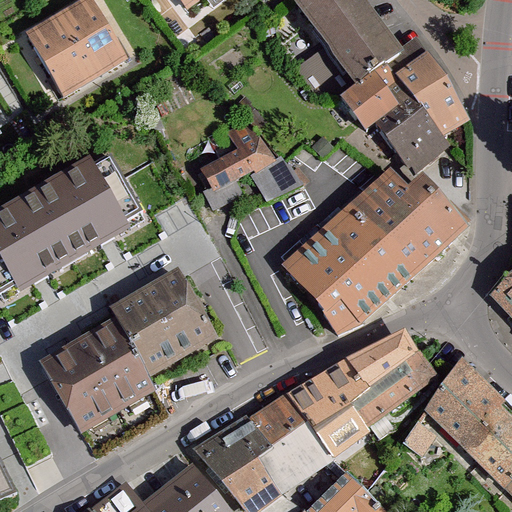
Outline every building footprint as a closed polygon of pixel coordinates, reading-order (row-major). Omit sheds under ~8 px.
[(179,0),(190,14),(208,0),(179,0)] [(391,71),(408,55),(366,0),(302,0),(296,5),(328,49),(362,93),(381,80),(391,71)] [(96,1),(30,39),(69,105),(135,66),(96,1)] [(401,84),(434,60),(420,43),(408,55),(391,71),(401,84)] [(362,93),(328,49),(300,70),(332,113),(346,105),(362,93)] [(401,84),(403,87),(448,143),(476,126),(434,60),(401,84)] [(401,84),(391,71),(381,80),(392,95),(403,87),(401,84)] [(405,114),(392,95),(381,80),(362,93),(346,105),(371,139),(383,130),(405,114)] [(456,154),(448,143),(403,87),(392,95),(405,114),(383,130),(420,181),(456,154)] [(248,125),(228,136),(242,156),(204,176),(218,198),(254,179),(281,166),(248,125)] [(105,159),(0,211),(0,294),(1,297),(24,285),(26,288),(142,231),(105,159)] [(287,162),(281,166),(254,179),(269,206),(306,189),(287,162)] [(401,178),(288,273),(346,342),(372,332),(477,239),(433,189),(418,199),(401,178)] [(511,319),(511,274),(490,296),(511,319)] [(122,329),(44,370),(84,443),(163,399),(156,386),(223,346),(185,276),(117,315),(122,329)] [(401,333),(344,361),(366,392),(415,355),(401,333)] [(418,352),(415,355),(366,392),(346,407),(364,432),(436,377),(418,352)] [(309,431),(346,407),(366,392),(344,361),(285,395),(304,423),(309,431)] [(463,361),(427,415),(503,492),(505,491),(511,483),(511,419),(500,407),(505,403),(463,361)] [(266,451),(304,423),(285,395),(245,421),(266,451)] [(309,431),(331,461),(366,435),(364,432),(346,407),(309,431)] [(245,421),(244,418),(194,449),(246,511),(260,511),(279,498),(252,462),(266,451),(245,421)] [(252,462),(279,498),(331,461),(309,431),(304,423),(266,451),(252,462)] [(436,437),(417,423),(403,445),(421,458),(436,437)] [(228,511),(191,466),(143,502),(150,511),(228,511)] [(381,511),(344,474),(307,511),(381,511)] [(150,511),(143,502),(127,482),(96,505),(97,508),(94,510),(95,511),(150,511)]
